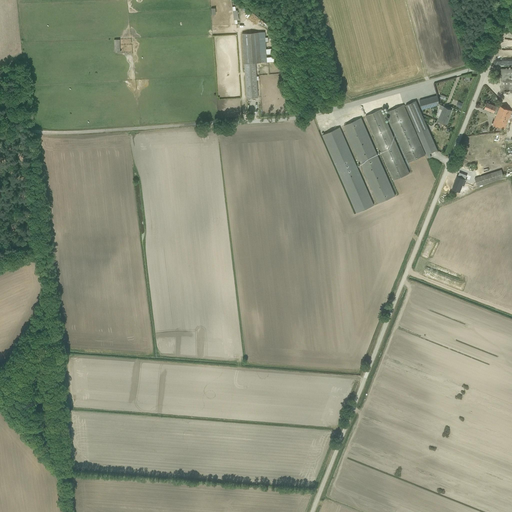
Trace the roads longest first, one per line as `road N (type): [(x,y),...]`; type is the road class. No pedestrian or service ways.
road 1 (unclassified): [(489,60),(313,511)]
road 2 (unclassified): [(489,60),(307,116),(33,131)]
